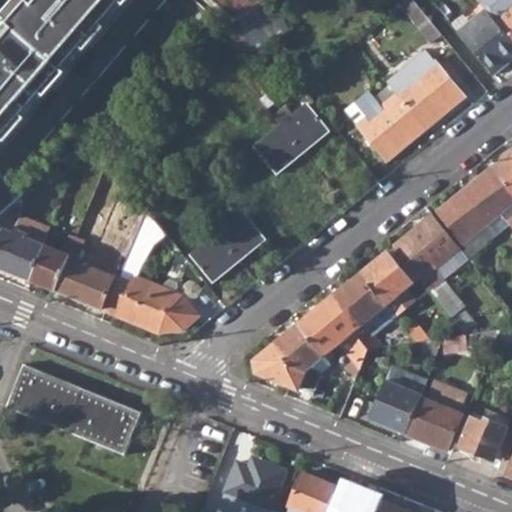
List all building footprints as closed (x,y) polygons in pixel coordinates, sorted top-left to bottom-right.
[(23,0),(0,27),(0,218),(25,195),(11,182),(169,2),(166,0),(23,0)] [(206,0),(234,24),(270,1),(270,0),(206,0)] [(409,0),(402,7),(431,43),(441,35),(413,0),(409,0)] [(511,0),(492,0),(488,4),(500,19),(511,8),(511,0)] [(234,24),(252,52),(288,28),(270,1),(234,24)] [(511,8),(500,19),(499,20),(511,36),(511,8)] [(458,33),(493,76),(511,61),(511,42),(486,11),(458,33)] [(396,94),(436,62),(427,51),(387,83),(396,94)] [(396,94),(426,131),(466,99),(436,62),(396,94)] [(358,125),(388,162),(426,131),(396,94),(358,125)] [(281,127),(303,154),(329,133),(307,105),(281,127)] [(255,148),(277,175),(303,154),(281,127),(255,148)] [(511,151),(492,168),(511,193),(511,151)] [(511,202),(511,193),(492,168),(487,172),(511,202)] [(504,213),(511,224),(511,202),(487,172),(463,192),(495,232),(499,236),(505,232),(495,220),(504,213)] [(437,213),(464,245),(486,227),(492,234),(495,232),(463,192),(437,213)] [(183,298),(175,295),(160,289),(130,277),(134,264),(139,266),(152,236),(161,239),(163,232),(146,212),(105,314),(158,335),(181,332),(199,317),(183,298)] [(217,235),(240,262),(266,241),(243,213),(217,235)] [(0,272),(28,283),(42,248),(48,234),(3,216),(0,218),(0,272)] [(420,280),(421,281),(460,249),(433,217),(394,249),(402,258),(420,280)] [(499,236),(495,232),(492,234),(486,227),(464,245),(469,251),(493,241),(499,236)] [(190,257),(213,285),(240,262),(217,235),(190,257)] [(28,283),(54,294),(76,241),(69,238),(62,257),(42,248),(28,283)] [(54,294),(102,313),(118,274),(111,271),(108,277),(76,263),(84,244),(76,241),(54,294)] [(421,281),(429,291),(441,282),(443,274),(466,256),(460,249),(421,281)] [(469,260),(502,299),(510,293),(478,253),(469,260)] [(387,254),(361,275),(387,307),(397,319),(414,306),(407,290),(420,280),(402,258),(394,264),(387,254)] [(373,340),(397,320),(397,319),(387,307),(361,275),(335,296),(366,334),(359,339),(368,352),(382,350),(373,340)] [(162,282),(160,289),(175,295),(177,289),(174,283),(167,280),(162,282)] [(476,325),(441,282),(429,291),(464,334),(476,325)] [(350,357),(360,371),(368,352),(359,339),(366,334),(335,296),(299,326),(325,358),(331,352),(341,345),(350,357)] [(424,343),(430,343),(415,324),(407,332),(417,344),(424,343)] [(312,369),(325,358),(299,326),(271,348),(298,380),(312,369)] [(480,342),(494,348),(501,331),(483,334),(480,342)] [(430,343),(424,343),(422,358),(435,364),(444,340),(430,343)] [(331,352),(341,365),(350,357),(341,345),(331,352)] [(258,377),(314,398),(323,374),(312,369),(298,380),(271,348),(254,362),(258,377)] [(360,371),(350,357),(341,365),(355,383),(360,371)] [(6,410),(125,458),(143,415),(23,367),(6,410)] [(369,421),(405,436),(420,399),(421,398),(384,383),(369,421)] [(461,417),(420,399),(405,436),(446,453),(461,417)] [(469,459),(480,463),(483,456),(495,461),(506,435),(480,424),(483,419),(476,417),(463,447),(473,451),(469,459)] [(258,471),(238,464),(226,494),(219,511),(271,511),(270,511),(285,473),(261,463),(258,471)] [(338,511),(346,493),(303,476),(290,509),(297,511),(338,511)] [(370,511),(376,500),(348,489),(346,493),(338,511),(370,511)] [(405,511),(376,500),(370,511),(405,511)]
